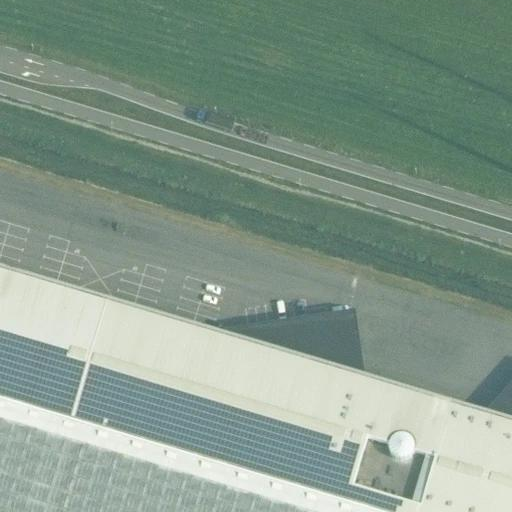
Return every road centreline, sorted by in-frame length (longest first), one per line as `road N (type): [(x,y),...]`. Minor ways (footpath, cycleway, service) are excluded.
road 1 (tertiary): [(511,215),(0,56)]
road 2 (tertiary): [(0,88),(511,242)]
road 3 (unknown): [(0,217),(511,370)]
